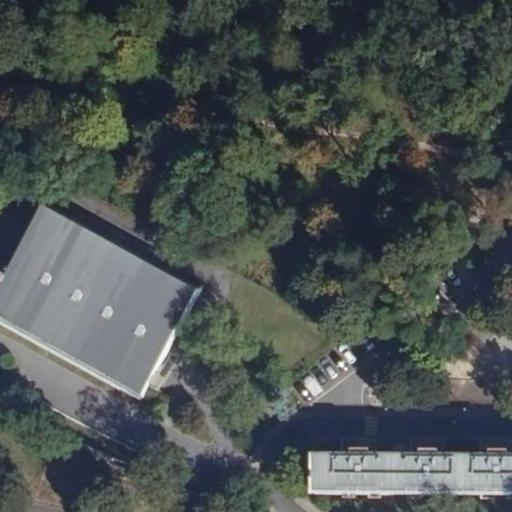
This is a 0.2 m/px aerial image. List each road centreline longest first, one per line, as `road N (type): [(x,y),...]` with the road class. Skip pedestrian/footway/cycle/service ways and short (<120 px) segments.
road 1 (residential): [(308,429),(484,285)]
road 2 (residential): [(308,429),(511,429)]
